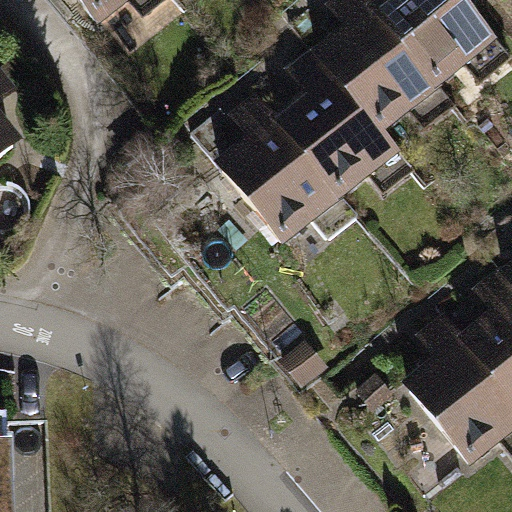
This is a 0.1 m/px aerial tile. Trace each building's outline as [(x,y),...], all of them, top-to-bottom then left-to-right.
[(59,0),(92,40),(142,0),(59,0)] [(497,53),(456,0),(346,0),(330,12),(343,31),(195,143),(283,259),(405,167),(384,139),(497,53)] [(0,142),(10,135),(0,121),(0,94),(8,89),(0,77),(0,142)] [(511,231),(511,232),(511,231),(511,270),(427,343),(443,362),(404,395),(478,481),(511,452),(511,231)] [(0,511),(13,511),(11,436),(0,436),(0,511)]
